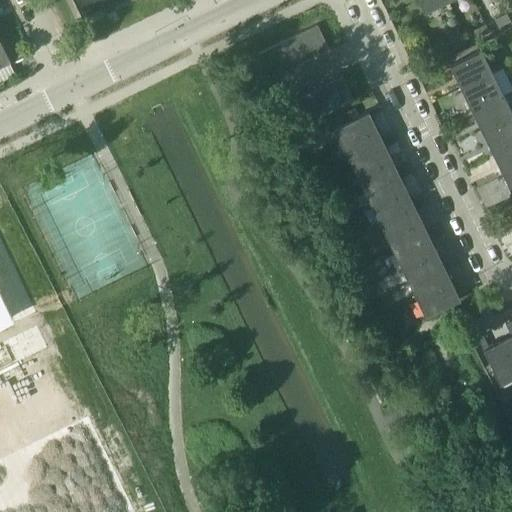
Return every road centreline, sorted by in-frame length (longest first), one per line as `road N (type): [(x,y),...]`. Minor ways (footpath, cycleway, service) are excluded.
road 1 (residential): [(357,0),(499,291),(511,285)]
road 2 (residential): [(77,85),(251,0)]
